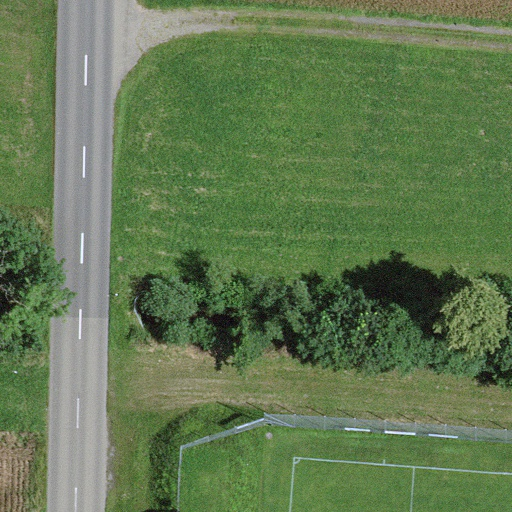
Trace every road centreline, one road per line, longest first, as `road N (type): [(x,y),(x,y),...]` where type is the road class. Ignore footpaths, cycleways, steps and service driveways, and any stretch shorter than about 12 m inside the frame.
road 1 (tertiary): [(87,0),(72,511)]
road 2 (track): [(511,55),(87,25)]
